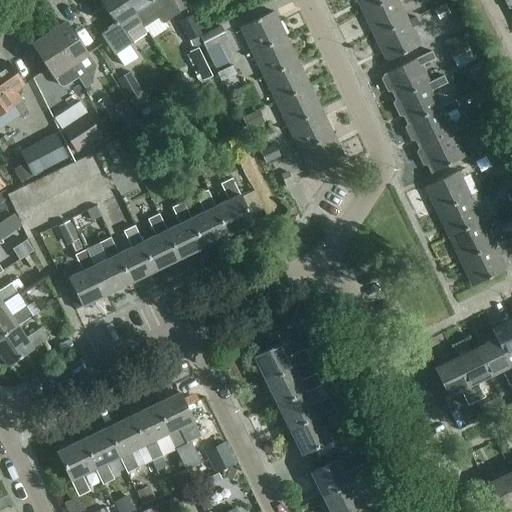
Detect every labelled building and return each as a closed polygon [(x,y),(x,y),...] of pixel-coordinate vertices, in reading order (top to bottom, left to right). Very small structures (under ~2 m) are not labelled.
[(99,0),(113,21),(115,24),(99,34),(112,54),(146,32),(140,22),(125,0),(99,0)] [(125,0),(140,22),(146,32),(151,39),(166,29),(162,23),(178,13),(171,0),(125,0)] [(356,0),(362,13),(388,0),(356,0)] [(397,0),(388,0),(362,13),(374,37),(408,21),(397,0)] [(443,5),(432,10),(436,20),(447,15),(443,5)] [(285,36),(273,12),(240,28),(252,52),(285,36)] [(201,35),(191,15),(178,22),(188,41),(198,36),(201,35)] [(408,21),(374,37),(386,62),(419,46),(408,21)] [(65,22),(48,33),(77,78),(83,88),(92,82),(86,72),(94,67),(65,22)] [(227,39),(220,25),(201,35),(198,36),(205,50),(227,39)] [(48,33),(32,44),(53,77),(60,86),(62,87),(65,86),(77,78),(48,33)] [(468,49),(461,34),(443,42),(451,57),(468,49)] [(297,61),(285,36),(252,52),(263,77),(297,61)] [(211,76),(197,47),(188,52),(202,81),(211,76)] [(417,59),(383,75),(395,99),(429,83),(422,70),(428,68),(423,57),(417,60),(417,59)] [(309,86),(297,61),(263,77),(275,102),(309,86)] [(0,113),(12,105),(18,115),(25,110),(28,109),(27,107),(15,91),(23,85),(7,62),(0,66),(0,113)] [(471,77),(481,72),(476,63),(467,68),(471,77)] [(452,74),(458,85),(470,78),(464,68),(452,74)] [(137,112),(141,120),(151,114),(141,97),(140,97),(139,94),(141,93),(129,72),(115,80),(135,113),(137,112)] [(189,90),(180,72),(173,75),(176,83),(173,85),(170,91),(173,98),(189,90)] [(440,108),(429,83),(395,99),(407,124),(440,108)] [(321,110),(309,86),(275,102),(287,126),(321,110)] [(478,103),(489,97),(484,87),(472,93),(478,103)] [(418,149),(452,133),(452,132),(444,115),(458,108),(455,101),(440,108),(407,124),(406,125),(404,128),(410,141),(414,141),(418,149)] [(128,108),(117,115),(125,127),(136,120),(128,108)] [(258,110),(241,118),(247,130),(264,122),(258,110)] [(333,135),(321,110),(287,126),(299,151),(333,135)] [(60,129),(75,152),(101,135),(85,112),(60,129)] [(452,132),(452,133),(418,149),(415,152),(422,165),(426,166),(430,174),(464,158),(455,139),(470,132),(466,125),(452,132)] [(497,135),(502,146),(511,141),(511,134),(509,129),(497,135)] [(67,158),(55,134),(19,152),(32,176),(67,158)] [(345,160),(333,135),(299,151),(311,176),(345,160)] [(127,158),(116,138),(103,146),(114,166),(127,158)] [(274,144),(258,151),(265,164),(280,157),(274,144)] [(81,159),(90,178),(99,174),(90,155),(81,159)] [(72,164),(81,183),(90,178),(81,159),(72,164)] [(20,182),(32,176),(25,163),(13,169),(20,182)] [(62,168),(72,187),(81,183),(72,164),(62,168)] [(53,173),(62,192),(72,187),(62,168),(53,173)] [(278,174),(285,189),(293,185),(286,171),(278,174)] [(470,196),(458,172),(424,188),(436,212),(470,196)] [(44,177),(53,196),(62,192),(53,173),(44,177)] [(35,182),(44,201),(53,196),(44,177),(35,182)] [(228,200),(215,207),(214,207),(228,235),(253,223),(231,179),(220,184),(228,200)] [(25,186),(34,205),(44,201),(35,182),(25,186)] [(16,190),(25,210),(34,205),(25,186),(16,190)] [(7,195),(16,214),(25,210),(16,190),(7,195)] [(203,212),(190,218),(190,219),(204,247),(228,235),(214,207),(215,207),(207,191),(196,196),(203,212)] [(470,196),(436,212),(448,237),(481,221),(494,215),(486,197),(479,200),(476,193),(470,196)] [(105,215),(124,206),(119,195),(100,204),(105,215)] [(179,224),(166,230),(166,231),(179,259),(204,247),(190,219),(190,218),(183,202),(171,208),(179,224)] [(0,240),(21,226),(12,214),(0,222),(0,240)] [(155,236),(142,242),(141,242),(155,271),(179,259),(166,231),(166,230),(158,214),(147,220),(155,236)] [(78,239),(69,221),(56,227),(65,245),(78,239)] [(488,234),(481,221),(448,237),(460,262),(502,242),(496,230),(488,234)] [(131,248),(118,254),(117,254),(131,283),(155,271),(141,242),(142,242),(134,226),(123,232),(131,248)] [(106,259),(93,266),(107,294),(131,283),(117,254),(118,254),(110,238),(99,243),(106,259)] [(25,240),(10,250),(18,261),(33,250),(25,240)] [(502,242),(460,262),(472,287),(505,270),(498,256),(507,252),(502,242)] [(93,266),(85,250),(74,255),(82,271),(68,278),(82,306),(107,294),(93,266)] [(0,290),(0,304),(2,303),(2,304),(23,290),(17,279),(0,290)] [(10,316),(2,304),(2,303),(0,304),(0,336),(17,326),(32,316),(25,306),(10,316)] [(511,319),(491,330),(495,339),(496,339),(505,358),(506,358),(511,354),(511,319)] [(25,338),(17,326),(0,336),(0,357),(6,366),(47,339),(40,328),(25,338)] [(495,339),(475,349),(489,377),(501,371),(508,386),(511,384),(511,371),(510,367),(506,358),(505,358),(496,339),(495,339)] [(288,357),(281,343),(253,357),(265,382),(293,368),(294,368),(309,361),(309,359),(322,352),(318,343),(288,357)] [(475,349),(455,358),(476,402),(484,398),(477,383),(489,377),(475,349)] [(476,402),(455,358),(434,368),(448,397),(460,391),(467,406),(476,402)] [(293,368),(265,382),(277,406),(305,392),(305,393),(321,385),(316,374),(300,381),(294,368),(293,368)] [(312,406),(305,393),(305,392),(277,406),(288,430),(317,416),(317,417),(333,409),(328,398),(312,406)] [(167,434),(185,470),(201,463),(190,441),(186,443),(178,428),(193,421),(179,393),(154,405),(168,433),(167,434)] [(498,396),(478,406),(484,418),(484,419),(504,409),(498,396)] [(168,433),(154,405),(130,417),(144,445),(143,445),(151,461),(162,456),(154,440),(167,434),(168,433)] [(317,416),(288,430),(301,455),(345,433),(340,422),(324,430),(317,417),(317,416)] [(130,417),(105,428),(119,457),(126,473),(138,468),(130,452),(143,445),(144,445),(130,417)] [(119,457),(105,428),(81,440),(95,468),(94,469),(102,485),(113,479),(105,463),(119,457)] [(361,438),(369,453),(381,446),(372,431),(361,438)] [(95,468),(81,440),(56,452),(78,497),(89,491),(81,475),(94,469),(95,468)] [(225,442),(204,453),(213,474),(235,463),(225,442)] [(349,484),(350,484),(365,476),(360,465),(344,473),(337,459),(309,474),(321,498),(349,484)] [(229,467),(225,477),(237,483),(241,472),(229,467)] [(177,489),(189,484),(183,471),(171,476),(177,489)] [(302,471),(294,474),(304,500),(312,497),(302,471)] [(511,477),(510,472),(489,482),(502,511),(511,506),(511,477)] [(356,497),(350,484),(349,484),(321,498),(328,511),(353,511),(362,508),(378,500),(372,489),(356,497)] [(142,505),(154,499),(148,486),(136,492),(142,505)] [(197,499),(192,488),(175,497),(180,507),(197,499)] [(128,495),(112,502),(116,511),(127,511),(135,509),(128,495)] [(151,511),(165,511),(161,503),(150,508),(151,511)]
